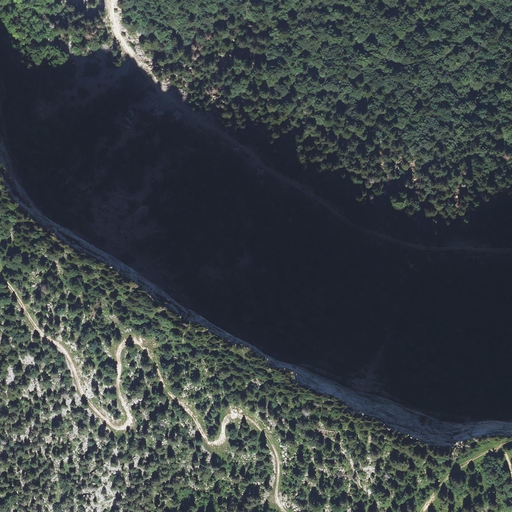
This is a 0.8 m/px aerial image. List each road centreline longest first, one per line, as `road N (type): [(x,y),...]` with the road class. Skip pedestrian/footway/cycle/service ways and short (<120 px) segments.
road 1 (track): [(284,511),(276,501),(275,450),(244,413),(231,414),(217,440),(208,441),(166,388),(155,356),(132,340),(118,355),(117,375),(129,425),(112,426),(81,393),(64,351),(36,328),(0,275)]
road 2 (track): [(111,0),(115,32),(161,92),(351,225),(406,245),(511,249)]
